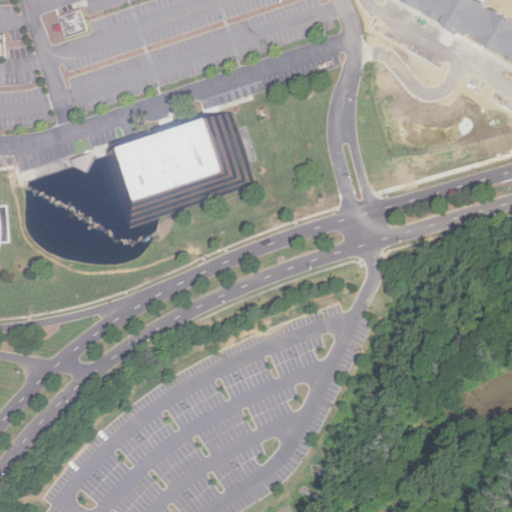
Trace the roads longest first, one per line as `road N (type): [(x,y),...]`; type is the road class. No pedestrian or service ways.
road 1 (residential): [(0,471),(93,370),(180,314),(246,283),(511,201)]
road 2 (residential): [(367,214),(233,256),(143,301)]
road 3 (residential): [(511,168),(367,214)]
road 4 (residential): [(143,301),(0,328)]
